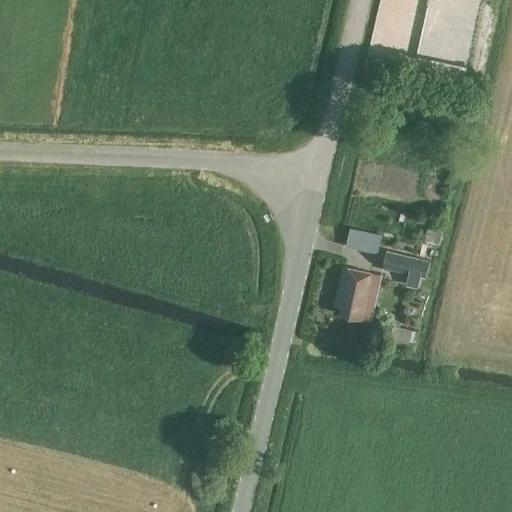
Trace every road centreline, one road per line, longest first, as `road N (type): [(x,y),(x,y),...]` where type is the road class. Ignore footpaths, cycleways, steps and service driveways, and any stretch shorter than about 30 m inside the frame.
road 1 (unclassified): [(241,511),(316,179)]
road 2 (unclassified): [(316,179),(182,157),(0,151)]
road 3 (unclassified): [(316,179),(358,0)]
